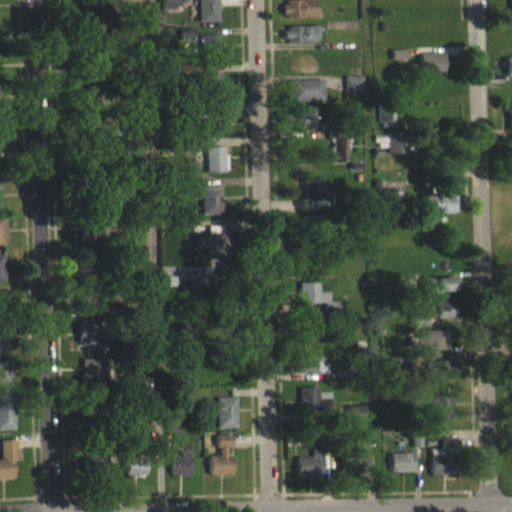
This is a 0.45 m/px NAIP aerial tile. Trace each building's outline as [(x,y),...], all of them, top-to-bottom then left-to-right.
[(183,0),(155,0),(156,18),(175,18),(175,12),(183,12),(183,0)] [(216,30),(216,2),(195,3),(196,31),(216,30)] [(315,9),(280,10),(280,27),(316,26),(315,9)] [(317,52),(317,36),(281,35),(281,51),(317,52)] [(217,43),(198,43),(198,69),(218,68),(217,43)] [(303,58),(286,58),(286,67),(284,67),(284,80),(304,80),(304,76),(313,75),(313,67),(303,67),(303,58)] [(404,69),(404,58),(390,58),(390,69),(404,69)] [(442,62),(418,62),(418,80),(442,80),(442,62)] [(201,81),(202,98),(219,98),(218,81),(201,81)] [(342,101),(360,101),(360,85),(343,85),(342,101)] [(322,89),(288,89),(289,110),(322,110),(322,89)] [(316,135),(316,115),(298,115),(298,135),(316,135)] [(396,118),(377,118),(377,132),(396,131),(396,118)] [(222,143),(223,124),(204,123),(203,143),(222,143)] [(130,141),(141,139),(139,125),(128,127),(130,141)] [(387,162),(404,162),(404,141),(387,141),(387,162)] [(345,171),(346,148),(331,148),(331,170),(345,171)] [(223,155),(204,156),(204,181),(224,180),(223,155)] [(321,186),(302,186),(302,206),(321,206),(321,186)] [(219,223),(220,197),(200,197),(199,223),(219,223)] [(400,200),(382,200),(382,217),(400,216),(400,200)] [(454,204),(429,204),(429,222),(455,222),(454,204)] [(322,224),(303,224),(303,240),(322,240),(322,224)] [(196,256),(207,256),(206,267),(226,268),(226,243),(205,242),(205,246),(196,246),(196,256)] [(422,300),(456,300),(456,287),(422,287),(422,300)] [(317,291),(297,291),(297,321),(310,321),(310,312),(322,312),(322,319),(338,319),(338,310),(327,310),(327,301),(317,301),(317,291)] [(0,315),(8,316),(7,297),(0,296),(0,315)] [(94,318),(91,303),(78,305),(81,321),(94,318)] [(429,326),(452,327),(453,311),(429,310),(429,326)] [(300,350),(319,349),(319,328),(299,329),(300,350)] [(77,355),(113,353),(112,330),(76,331),(77,355)] [(446,339),(418,339),(419,359),(447,358),(446,339)] [(326,382),(326,372),(319,373),(319,365),(289,365),(289,383),(326,382)] [(381,366),(380,379),(397,380),(398,367),(381,366)] [(80,368),(80,391),(106,390),(105,367),(80,368)] [(0,394),(8,394),(7,370),(0,369),(0,394)] [(448,393),(448,369),(428,370),(429,394),(448,393)] [(316,397),(297,396),(297,419),(328,420),(329,402),(316,401),(316,397)] [(451,427),(450,403),(432,404),(432,428),(451,427)] [(0,405),(0,439),(13,439),(12,405),(0,405)] [(235,437),(235,406),(214,406),(215,438),(235,437)] [(363,415),(348,414),(348,429),(362,430),(363,415)] [(173,443),(182,433),(171,424),(163,434),(173,443)] [(341,463),(341,478),(365,477),(364,452),(371,452),(371,439),(350,439),(351,462),(341,463)] [(207,465),(207,484),(230,484),(230,465),(225,465),(225,456),(230,455),(230,444),(215,444),(215,465),(207,465)] [(428,457),(429,484),(454,483),(452,447),(439,447),(439,457),(428,457)] [(0,449),(0,488),(12,487),(11,469),(14,469),(14,448),(0,449)] [(295,486),(321,485),(321,454),(310,455),(310,466),(295,466),(295,486)] [(169,465),(169,485),(189,485),(189,460),(179,460),(179,466),(169,465)] [(388,481),(412,481),(412,462),(388,462),(388,481)] [(145,466),(125,466),(124,485),(144,485),(145,466)]
